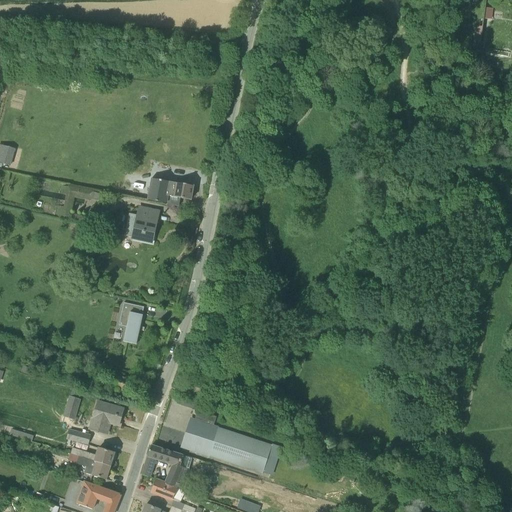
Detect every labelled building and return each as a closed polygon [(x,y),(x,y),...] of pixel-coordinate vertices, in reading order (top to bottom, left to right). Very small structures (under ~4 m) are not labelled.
[(493,9),(484,7),(483,19),(491,20),(493,9)] [(0,144),(0,162),(9,166),(14,149),(0,144)] [(194,187),(151,178),(147,200),(167,203),(166,204),(179,207),(181,198),(191,200),(194,187)] [(63,185),(62,193),(85,198),(87,190),(63,185)] [(132,238),(132,239),(148,242),(150,235),(154,236),(159,212),(139,207),(137,215),(129,213),(124,236),(132,238)] [(81,223),(83,216),(71,213),(69,221),(81,223)] [(143,315),(144,307),(124,303),(120,322),(128,324),(124,342),(137,345),(137,344),(140,330),(144,331),(145,328),(141,327),(143,315)] [(110,376),(112,369),(100,365),(98,373),(110,376)] [(48,380),(50,374),(24,366),(22,372),(48,380)] [(109,378),(107,386),(113,388),(113,389),(117,390),(114,394),(119,398),(124,392),(129,393),(133,380),(116,376),(115,379),(109,378)] [(73,388),(71,397),(65,416),(75,419),(80,400),(79,400),(82,391),(73,388)] [(94,417),(91,430),(107,434),(111,423),(120,425),(123,415),(120,414),(121,408),(99,402),(95,417),(94,417)] [(198,411),(196,416),(198,417),(197,420),(192,419),(189,428),(193,429),(187,449),(210,456),(261,472),(267,453),(282,457),(285,447),(263,441),(214,426),(217,417),(198,411)] [(89,445),(92,435),(70,429),(67,439),(89,445)] [(32,442),(34,437),(12,430),(11,435),(32,442)] [(170,478),(168,484),(183,489),(185,484),(178,482),(183,467),(181,466),(184,455),(152,446),(149,456),(174,464),(170,478)] [(73,448),(71,454),(111,466),(115,454),(98,448),(96,455),(73,448)] [(111,466),(71,454),(70,458),(78,460),(77,464),(86,466),(84,473),(92,475),(107,480),(111,466)] [(149,476),(153,466),(146,464),(143,474),(149,476)] [(172,506),(183,510),(185,504),(182,503),(187,491),(183,489),(168,484),(157,479),(152,493),(174,501),(172,506)] [(114,511),(121,496),(85,482),(81,493),(86,494),(82,505),(80,504),(80,505),(93,509),(97,499),(108,503),(105,511),(114,511)] [(242,499),(239,508),(249,511),(258,511),(260,506),(242,499)] [(58,511),(60,508),(40,501),(37,500),(33,511),(58,511)]
